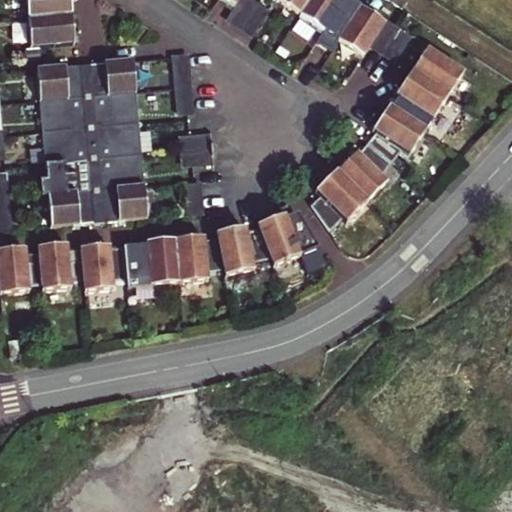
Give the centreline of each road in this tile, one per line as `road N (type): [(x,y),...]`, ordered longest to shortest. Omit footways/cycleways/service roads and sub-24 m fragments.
road 1 (tertiary): [(511,154),(392,277),(304,334),(0,400)]
road 2 (residential): [(149,0),(228,58),(268,164)]
